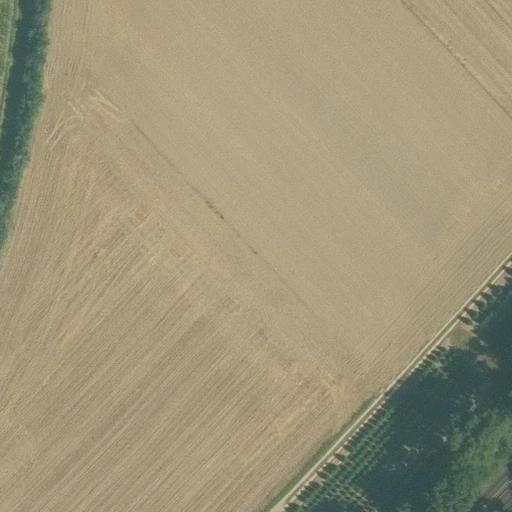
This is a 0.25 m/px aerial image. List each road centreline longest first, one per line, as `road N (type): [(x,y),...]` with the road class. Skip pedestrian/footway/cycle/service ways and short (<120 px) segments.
road 1 (track): [(273,511),(511,262)]
road 2 (track): [(19,0),(0,147)]
